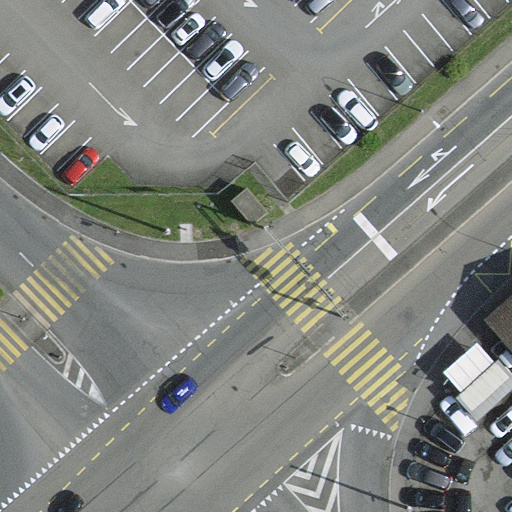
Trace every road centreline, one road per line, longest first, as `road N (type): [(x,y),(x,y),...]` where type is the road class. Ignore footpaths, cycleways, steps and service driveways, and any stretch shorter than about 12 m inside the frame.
road 1 (primary): [(402,265),(160,479)]
road 2 (primary): [(367,511),(360,464),(402,265)]
road 3 (residential): [(160,479),(0,303)]
road 4 (primary): [(511,165),(402,265)]
